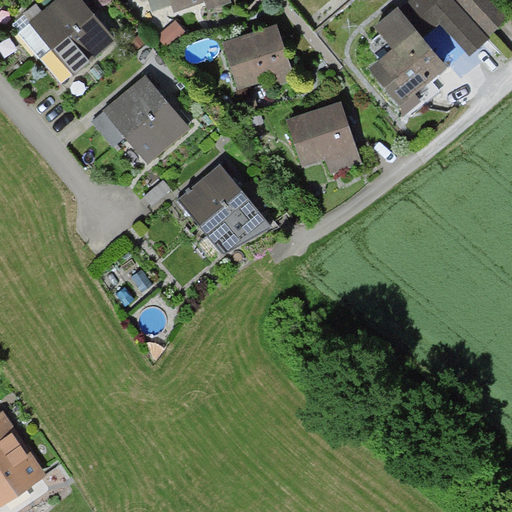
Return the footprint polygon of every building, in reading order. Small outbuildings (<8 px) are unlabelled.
[(36,59),(92,11),(82,0),(57,0),(16,35),(36,59)] [(230,0),(169,0),(173,12),(205,1),(207,9),(231,1),(230,0)] [(410,0),(399,9),(423,39),(441,24),(469,56),(489,38),(455,0),(410,0)] [(455,0),(489,38),(511,19),(494,0),(455,0)] [(399,9),(397,7),(375,25),(393,46),(367,67),(399,104),(446,66),(423,39),(399,9)] [(92,11),(36,59),(59,85),(115,38),(92,11)] [(276,22),(221,41),(237,88),(267,78),(270,85),(294,77),(276,22)] [(101,109),(122,136),(169,99),(149,73),(101,109)] [(189,125),(169,99),(122,136),(142,162),(189,125)] [(341,100),(286,118),(301,163),(325,155),(331,172),(362,162),(341,100)] [(176,196),(201,225),(242,189),(217,161),(176,196)] [(271,225),(242,189),(201,225),(223,250),(271,225)] [(3,411),(0,412),(0,501),(44,473),(33,456),(13,426),(3,411)]
